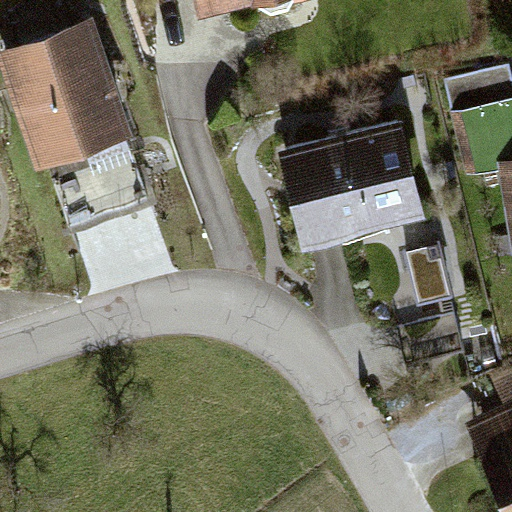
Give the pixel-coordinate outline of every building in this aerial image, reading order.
[(158,0),(162,15),(220,0),(158,0)] [(113,110),(79,3),(0,27),(0,90),(16,140),(113,110)] [(396,111),(273,140),(297,243),(340,233),(357,310),(438,292),(396,111)] [(511,142),(500,144),(511,233),(511,142)] [(511,511),(511,412),(461,436),(496,511),(511,511)]
